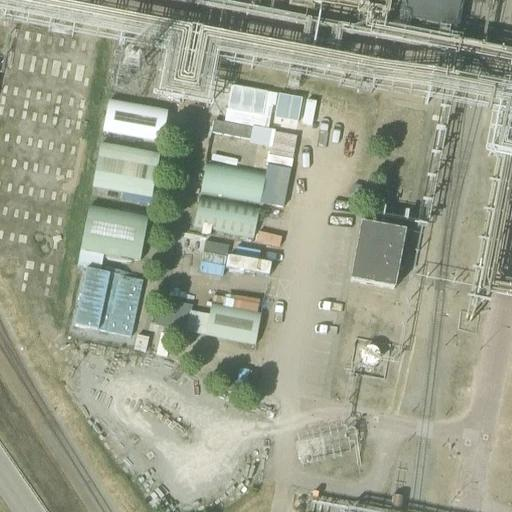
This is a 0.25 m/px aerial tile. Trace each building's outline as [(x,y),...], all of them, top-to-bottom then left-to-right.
[(403,0),(400,20),(438,26),(441,0),(403,0)] [(132,116),(108,112),(106,123),(130,127),(132,116)] [(91,190),(151,202),(159,158),(100,146),(91,190)] [(224,154),(222,166),(265,174),(267,162),(224,154)] [(259,204),(265,174),(222,166),(205,163),(199,192),(259,204)] [(192,228),(252,239),(258,210),(198,198),(192,228)] [(79,253),(139,264),(148,220),(88,208),(79,253)] [(350,283),(394,291),(398,270),(404,271),(406,257),(400,256),(404,235),(361,227),(350,283)] [(222,250),(225,238),(193,232),(191,244),(222,250)] [(201,275),(224,278),(227,258),(204,255),(201,275)] [(227,280),(271,284),(273,270),(229,266),(227,280)] [(260,316),(211,307),(204,338),(254,348),(260,316)]
